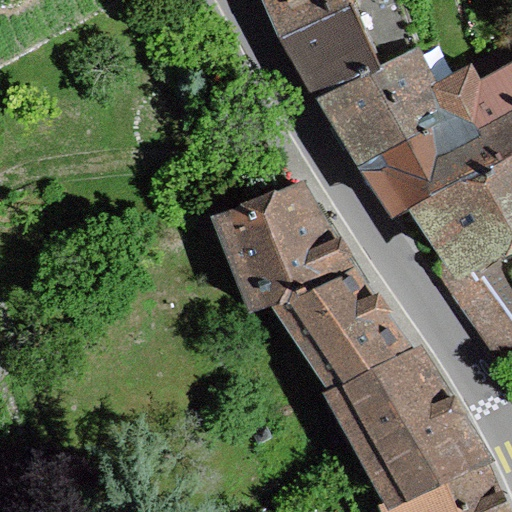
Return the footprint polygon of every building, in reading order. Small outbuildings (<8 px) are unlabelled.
[(273,0),(287,32),(352,2),(351,0),(273,0)] [(383,65),(415,49),(419,48),(399,0),(351,0),(352,2),(383,65)] [(383,65),(352,2),(287,32),(323,96),(384,67),(383,65)] [(511,41),(449,75),(450,77),(432,87),(447,119),(362,162),(399,217),(417,207),(511,158),(511,41)] [(432,87),(415,49),(383,65),(384,67),(323,96),(362,162),(447,119),(432,87)] [(511,158),(417,207),(452,258),(456,264),(488,248),(511,235),(511,158)] [(349,270),(299,185),(219,216),(257,310),(277,302),(276,299),(349,270)] [(435,269),(497,359),(511,347),(511,280),(488,248),(456,264),(452,258),(435,269)] [(334,385),(407,351),(349,270),(276,299),(277,302),(334,385)] [(430,382),(407,351),(334,385),(375,467),(396,501),(478,464),(462,430),(430,382)] [(396,501),(387,505),(389,511),(499,511),(478,464),(396,501)]
